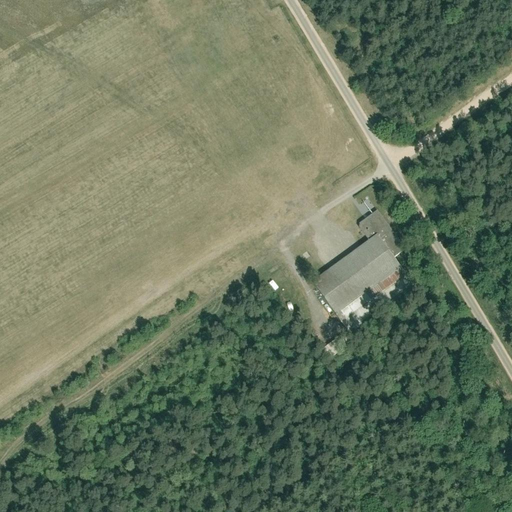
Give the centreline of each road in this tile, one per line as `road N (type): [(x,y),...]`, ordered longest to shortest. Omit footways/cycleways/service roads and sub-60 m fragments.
road 1 (unclassified): [(291,0),(511,371)]
road 2 (track): [(308,225),(0,449)]
road 3 (track): [(390,166),(511,77)]
